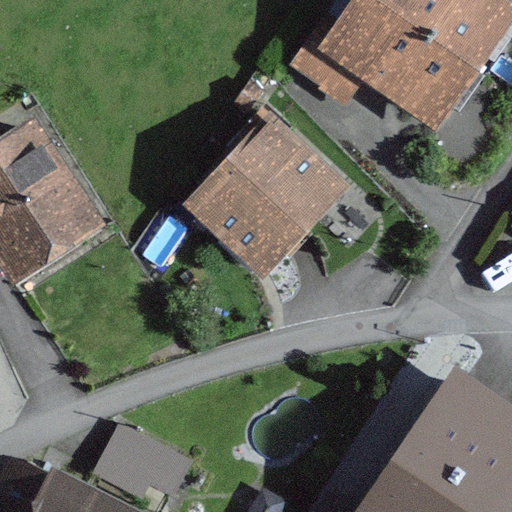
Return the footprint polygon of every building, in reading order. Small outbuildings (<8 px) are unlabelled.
[(346,0),(329,24),(320,18),(293,56),(349,96),(365,74),(439,126),(483,65),(390,0),(346,0)] [(511,0),(390,0),(483,65),(511,23),(511,0)] [(264,278),(355,180),(273,104),(182,202),(264,278)] [(0,254),(18,281),(111,219),(37,110),(0,135),(0,254)] [(511,511),(511,391),(462,357),(355,511),(511,511)] [(194,450),(122,410),(92,465),(158,502),(170,480),(176,483),(194,450)] [(0,471),(0,511),(149,511),(51,460),(47,468),(12,450),(0,471)] [(246,511),(282,511),(291,499),(265,483),(246,511)]
